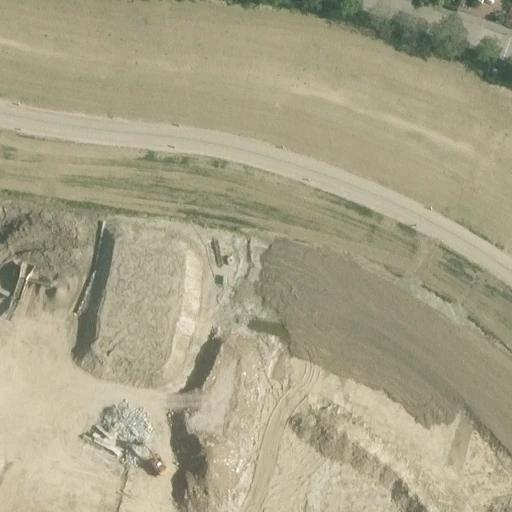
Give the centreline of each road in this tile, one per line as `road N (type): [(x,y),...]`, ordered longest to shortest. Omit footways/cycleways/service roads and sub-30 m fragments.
road 1 (unclassified): [(511,268),(403,208),(281,160),(0,112)]
road 2 (residential): [(511,51),(363,0)]
